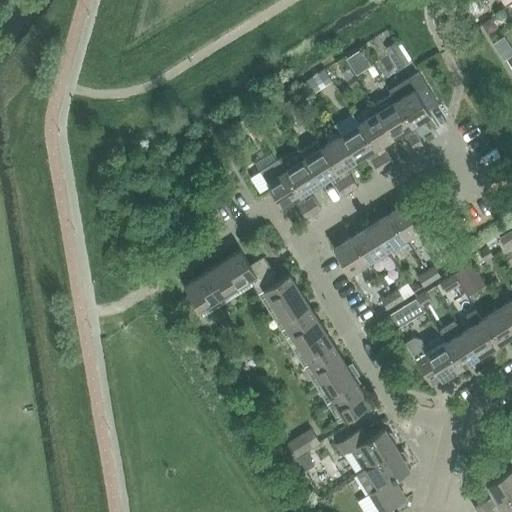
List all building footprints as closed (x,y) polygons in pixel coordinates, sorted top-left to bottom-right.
[(389,90),(391,94),(411,126),(431,114),(429,112),(439,105),(418,71),(389,90)] [(373,106),(377,112),(393,138),(405,156),(411,152),(400,133),(411,126),(391,94),(373,106)] [(377,112),(359,123),(386,168),(394,163),(382,144),(393,138),(377,112)] [(261,132),(254,120),(245,125),(253,137),(256,135),(261,132)] [(359,123),(340,135),(356,161),(367,154),(379,172),(386,168),(359,123)] [(340,135),(322,146),(349,190),(357,186),(345,167),(356,161),(340,135)] [(300,151),(304,158),(320,183),(331,176),(343,195),(349,190),(322,146),(318,140),(300,151)] [(304,158),(286,169),(285,169),(302,195),(320,183),(304,158)] [(285,169),(286,169),(280,159),(260,171),(267,181),(266,181),(282,207),(294,200),(306,218),(313,213),(306,201),(302,195),(285,169)] [(313,197),(306,201),(313,213),(321,209),(313,197)] [(390,213),(406,239),(425,227),(409,201),(390,213)] [(406,239),(390,213),(371,224),(387,250),(397,244),(401,250),(409,245),(406,239)] [(371,224),(353,236),(369,262),(387,250),(371,224)] [(369,262),(353,236),(334,248),(350,274),(369,262)] [(487,246),(479,251),(484,261),(493,256),(487,246)] [(263,289),(279,280),(264,256),(250,264),(240,249),(221,261),(237,287),(255,276),(263,289)] [(219,298),(237,287),(221,261),(203,273),(219,298)] [(426,272),(432,281),(440,276),(434,266),(426,272)] [(462,269),(454,274),(459,283),(468,278),(462,269)] [(432,281),(426,272),(418,277),(423,286),(432,281)] [(200,310),(219,298),(203,273),(184,285),(200,310)] [(275,309),(301,293),(289,273),(279,280),(263,289),(275,309)] [(389,294),(395,304),(404,298),(398,289),(389,294)] [(417,297),(423,306),(431,301),(425,292),(417,297)] [(275,309),(287,327),(312,311),(301,293),(275,309)] [(395,304),(389,294),(381,300),(387,309),(395,304)] [(423,306),(417,297),(409,302),(414,311),(423,306)] [(511,299),(500,307),(511,327),(511,299)] [(511,327),(500,307),(481,319),(497,345),(511,335),(511,327)] [(287,327),(298,345),(324,329),(312,311),(287,327)] [(481,319),(463,330),(482,361),(491,355),(492,352),(490,349),(497,345),(481,319)] [(298,345),(310,364),(335,347),(324,329),(298,345)] [(463,330),(445,342),(461,367),(468,363),(469,366),(473,367),(482,361),(463,330)] [(461,367),(445,342),(441,335),(424,346),(420,339),(414,338),(405,344),(416,361),(426,354),(442,379),(461,367)] [(310,364),(321,382),(347,366),(335,347),(310,364)] [(321,382),(333,400),(358,384),(347,366),(321,382)] [(333,400),(345,419),(370,403),(358,384),(333,400)] [(356,473),(363,469),(397,448),(395,445),(396,440),(392,433),(387,432),(384,428),(368,438),(364,432),(371,428),(369,423),(337,443),(356,473)] [(284,445),(292,459),(320,442),(311,429),(284,445)] [(397,448),(363,469),(356,473),(380,511),(385,511),(406,499),(394,478),(410,468),(407,464),(408,459),(404,452),(399,451),(397,448)] [(484,511),(492,508),(498,504),(511,495),(511,468),(486,484),(493,496),(475,508),(477,511),(484,511)] [(511,511),(511,495),(498,504),(503,511),(511,511)]
